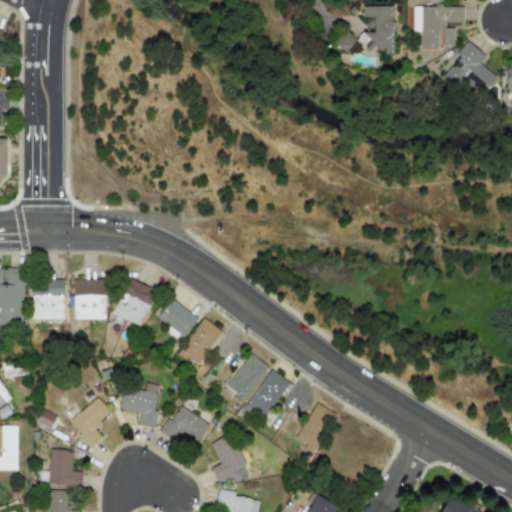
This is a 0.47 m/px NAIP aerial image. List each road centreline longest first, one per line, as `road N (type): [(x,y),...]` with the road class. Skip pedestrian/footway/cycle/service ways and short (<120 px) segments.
road 1 (secondary): [(216,283),(320,363),(427,430)]
road 2 (secondary): [(44,230),(135,238),(216,283)]
road 3 (secondary): [(44,230),(53,202),(52,76)]
